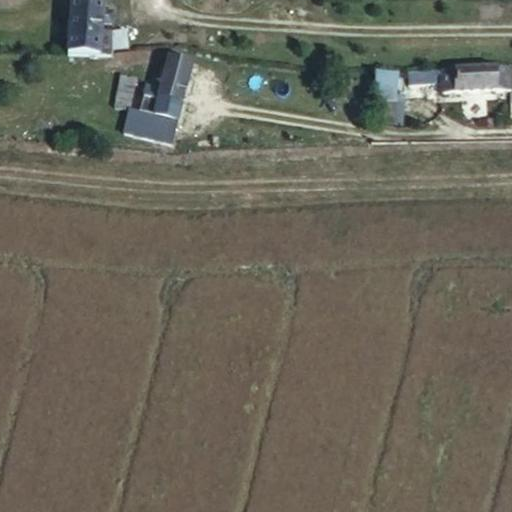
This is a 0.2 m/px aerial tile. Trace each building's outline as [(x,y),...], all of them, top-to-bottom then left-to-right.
[(72,0),(69,56),(99,55),(101,32),(101,23),(102,13),(103,0),(72,0)] [(111,13),(102,13),(101,23),(111,24),(111,13)] [(101,32),(99,55),(111,55),(111,49),(111,39),(111,33),(101,32)] [(111,39),(111,49),(128,47),(127,37),(111,39)] [(193,65),(169,58),(169,59),(164,78),(161,90),(146,86),(139,113),(173,121),(177,123),(193,65)] [(159,76),(164,78),(169,59),(164,58),(159,76)] [(441,98),(497,94),(496,81),(496,72),(473,73),(440,76),(440,85),(441,98)] [(398,78),(375,75),(374,102),(391,107),(395,107),(398,78)] [(440,85),(440,76),(409,77),(409,86),(440,85)] [(511,93),(511,80),(496,81),(497,94),(511,93)] [(139,113),(135,131),(168,140),(173,121),(139,113)]
